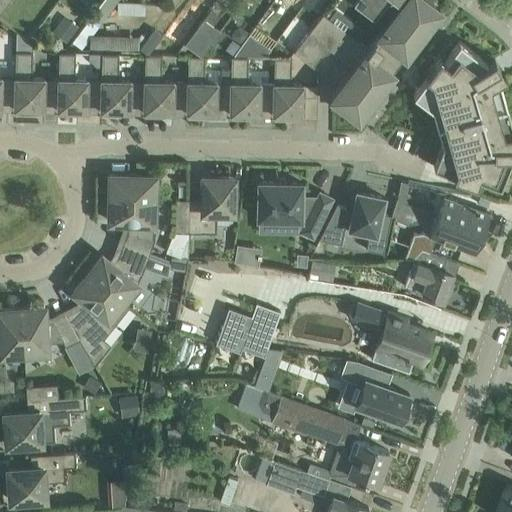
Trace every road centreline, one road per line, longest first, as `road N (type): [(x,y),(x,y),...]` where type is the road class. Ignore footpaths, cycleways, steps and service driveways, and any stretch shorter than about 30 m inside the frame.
road 1 (residential): [(63,163),(103,146),(381,153),(469,186)]
road 2 (tertiary): [(431,511),(511,289)]
road 3 (residential): [(0,275),(37,268),(67,242),(74,197),(63,163)]
